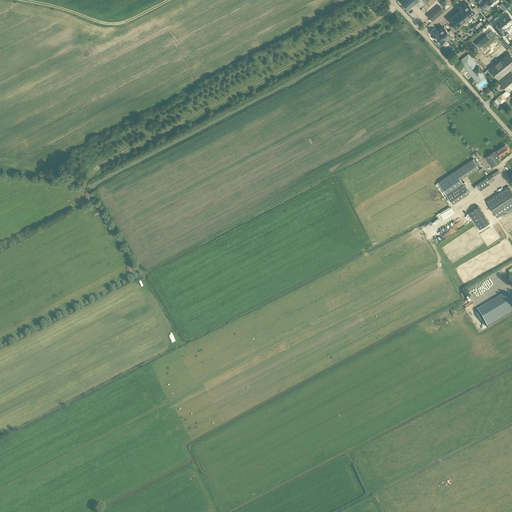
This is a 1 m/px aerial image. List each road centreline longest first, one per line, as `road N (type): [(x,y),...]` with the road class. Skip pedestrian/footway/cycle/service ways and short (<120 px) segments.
road 1 (track): [(395,4),(366,28),(109,157),(79,195)]
road 2 (track): [(168,0),(115,23),(20,0)]
road 3 (residential): [(511,134),(422,33)]
